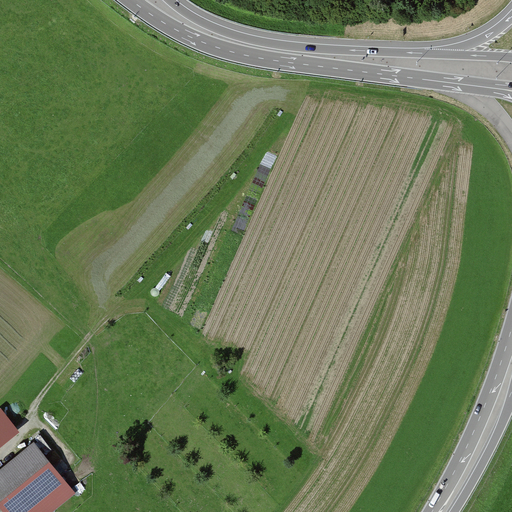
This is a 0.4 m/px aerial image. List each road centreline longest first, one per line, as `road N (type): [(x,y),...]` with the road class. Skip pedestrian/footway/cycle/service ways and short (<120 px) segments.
road 1 (motorway): [(130,0),(176,30),(241,54),(457,84)]
road 2 (motorway): [(436,53),(262,42),(204,23),(170,0)]
road 3 (trunk): [(511,327),(430,511)]
road 4 (trunk): [(455,511),(511,401)]
